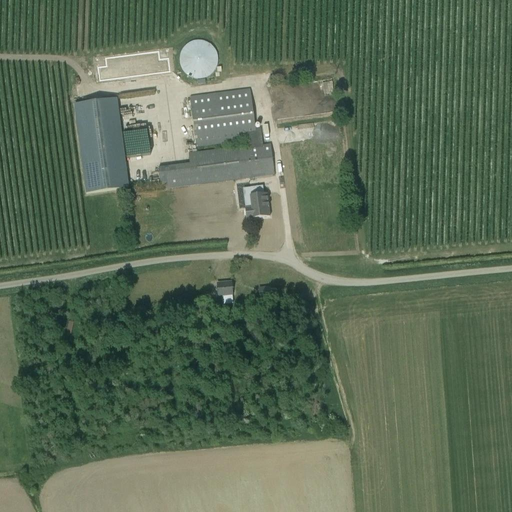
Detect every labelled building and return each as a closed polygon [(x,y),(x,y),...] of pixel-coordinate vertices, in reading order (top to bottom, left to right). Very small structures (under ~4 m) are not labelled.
[(179,60),(180,66),(182,71),(185,75),(190,78),(195,80),(201,80),(206,78),(211,75),(214,71),(217,66),(217,60),(217,55),(214,50),(211,46),(206,43),(201,41),(195,41),(190,43),(185,46),(182,50),(180,55),(179,60)] [(153,55),(101,62),(104,83),(156,77),(153,55)] [(304,115),(332,112),(329,96),(334,95),(332,82),(318,84),(320,99),(315,100),(314,95),(302,96),(304,115)] [(161,191),(250,179),(264,177),(274,176),(270,145),(262,146),(260,130),(255,131),(249,90),(189,98),(196,148),(246,141),(247,146),(188,154),(190,164),(158,169),(161,191)] [(118,101),(120,116),(143,112),(140,97),(127,99),(128,109),(121,110),(120,101),(118,101)] [(128,189),(116,100),(73,105),(85,195),(128,189)] [(264,196),(263,187),(251,189),(252,197),(251,197),(252,209),(245,209),(246,220),(269,218),(267,195),(264,196)] [(218,297),(221,297),(222,305),(232,305),(232,296),(231,283),(216,284),(218,297)] [(269,288),(258,289),(259,299),(270,298),(269,288)]
